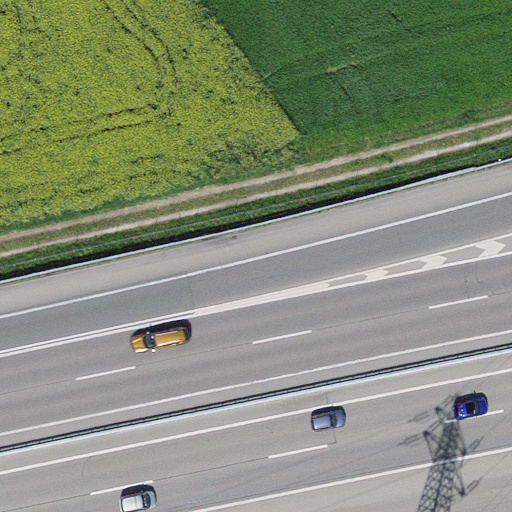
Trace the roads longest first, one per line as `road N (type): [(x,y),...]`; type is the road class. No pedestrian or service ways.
road 1 (track): [(511,124),(0,246)]
road 2 (motorway): [(511,212),(0,334)]
road 3 (motorway): [(511,291),(0,395)]
road 4 (motorway): [(2,511),(511,409)]
